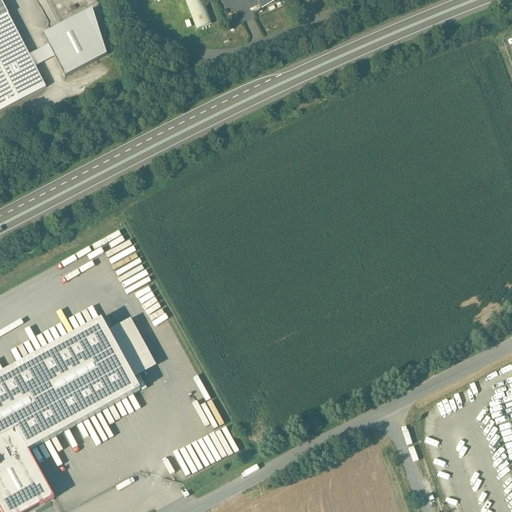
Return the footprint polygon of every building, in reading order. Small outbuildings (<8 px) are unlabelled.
[(0,0),(0,19),(1,19),(8,16),(9,15),(0,0)] [(186,0),(196,29),(212,24),(203,0),(186,0)] [(279,0),(258,0),(263,9),(279,0)] [(65,78),(107,56),(92,10),(43,36),(65,78)] [(8,16),(1,19),(39,92),(46,88),(8,16)] [(39,92),(1,19),(0,19),(0,105),(2,110),(39,92)] [(131,319),(109,332),(135,379),(157,367),(131,319)] [(103,321),(0,376),(0,467),(25,454),(29,452),(141,391),(135,379),(109,332),(103,321)] [(5,511),(0,502),(0,511),(24,511),(38,505),(40,507),(54,499),(29,452),(25,454),(47,494),(31,502),(33,507),(26,510),(23,506),(13,511),(5,511)] [(25,454),(0,467),(0,502),(5,511),(13,511),(23,506),(26,510),(33,507),(31,502),(47,494),(25,454)] [(307,511),(384,511),(369,482),(307,511)]
